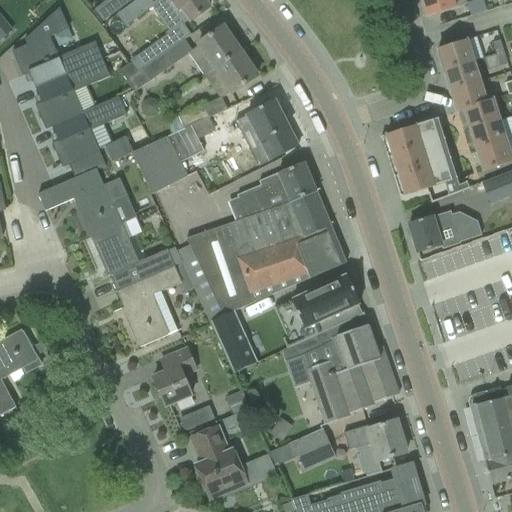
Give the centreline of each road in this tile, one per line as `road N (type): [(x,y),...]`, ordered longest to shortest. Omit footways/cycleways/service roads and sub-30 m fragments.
road 1 (tertiary): [(461,511),(337,123)]
road 2 (residential): [(135,511),(160,500),(62,300),(44,284),(0,285)]
road 3 (residential): [(337,123),(410,87),(391,0)]
road 4 (tertiary): [(337,123),(251,0)]
